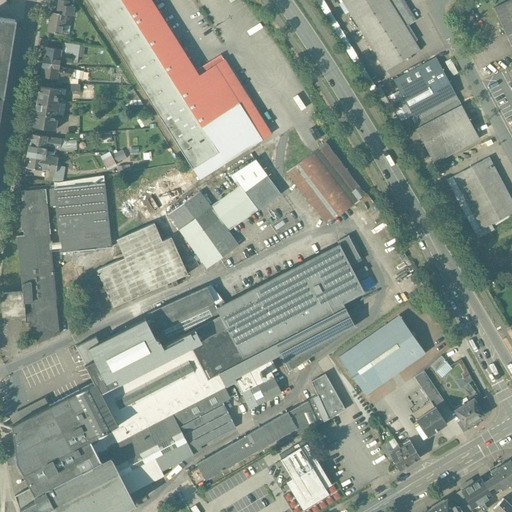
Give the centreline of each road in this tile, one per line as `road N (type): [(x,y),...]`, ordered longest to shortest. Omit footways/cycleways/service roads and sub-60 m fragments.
road 1 (primary): [(282,0),(511,387)]
road 2 (tertiary): [(30,0),(0,195)]
road 3 (residential): [(440,0),(441,19),(511,150)]
road 4 (tertiary): [(366,511),(511,428)]
